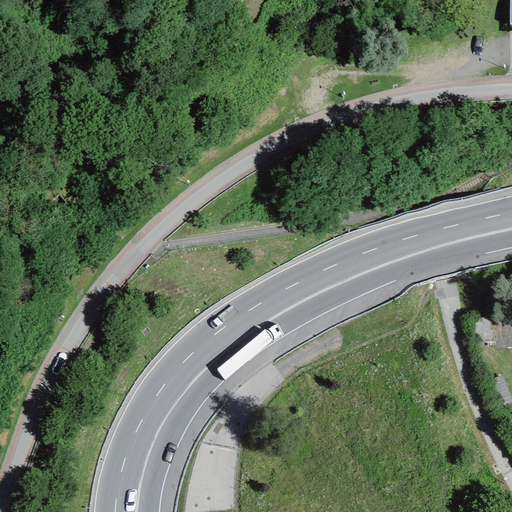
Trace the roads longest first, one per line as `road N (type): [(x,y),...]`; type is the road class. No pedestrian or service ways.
road 1 (residential): [(511,88),(430,95),(347,116),(205,189),(146,242),(69,343),(0,505)]
road 2 (motorway): [(494,224),(371,258),(225,337),(165,395),(131,467),(124,511)]
road 3 (unclassified): [(446,334),(474,412),(511,482)]
